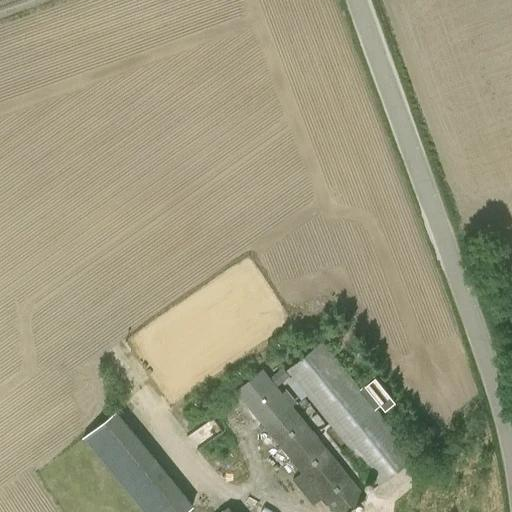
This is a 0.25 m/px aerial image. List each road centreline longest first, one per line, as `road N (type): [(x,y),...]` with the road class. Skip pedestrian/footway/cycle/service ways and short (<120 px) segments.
road 1 (unclassified): [(511,460),(452,262),(357,0)]
road 2 (unknown): [(297,511),(227,492),(148,403)]
